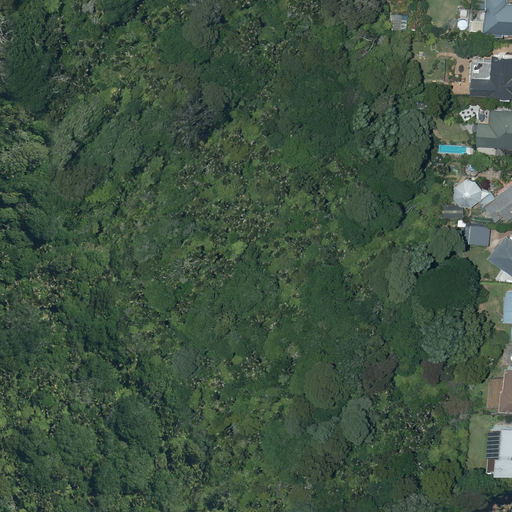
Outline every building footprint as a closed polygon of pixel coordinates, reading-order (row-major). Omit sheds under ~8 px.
[(511,34),(511,4),(507,4),(507,0),(486,0),(484,34),(495,34),(495,37),(504,37),(504,35),(511,34)] [(412,13),(393,13),(393,28),(412,28),(412,13)] [(470,95),(511,98),(511,57),(493,56),(492,78),(472,77),(470,95)] [(477,146),(511,147),(511,110),(490,109),(489,123),(479,122),(477,146)] [(485,207),(496,222),(504,215),(508,221),(511,217),(511,185),(495,198),(490,190),(488,192),(483,190),(482,189),(484,187),(478,179),(476,181),(465,180),(463,177),(455,183),(456,185),(455,186),(454,198),(460,205),(472,206),(479,201),(484,208),(485,207)] [(444,218),(463,219),(463,206),(444,206),(444,218)] [(467,245),(489,247),(490,229),(468,227),(467,245)] [(511,277),(511,239),(506,235),(488,258),(511,277)] [(499,386),(497,407),(511,408),(511,364),(503,364),(502,387),(499,386)] [(501,472),(511,472),(511,428),(508,428),(506,457),(502,457),(501,472)]
